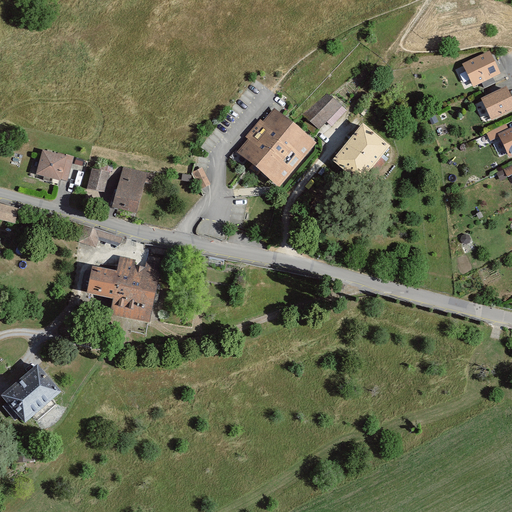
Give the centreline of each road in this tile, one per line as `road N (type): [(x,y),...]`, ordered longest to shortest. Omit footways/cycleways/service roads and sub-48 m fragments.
road 1 (residential): [(511,321),(0,196)]
road 2 (track): [(421,0),(352,28),(271,92)]
